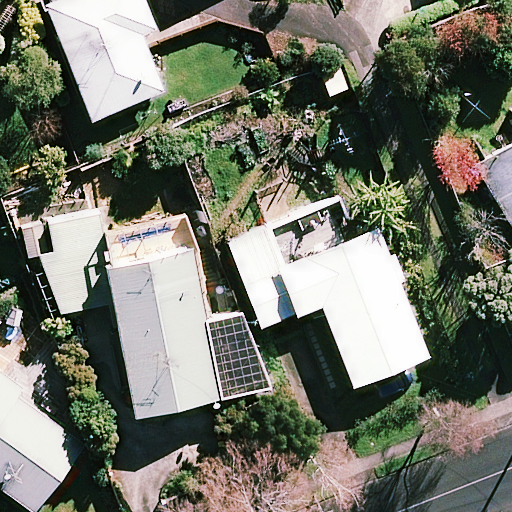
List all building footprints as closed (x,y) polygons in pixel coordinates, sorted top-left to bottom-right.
[(151,21),(141,0),(40,0),(88,117),(160,87),(136,27),(151,21)] [(511,106),(509,108),(511,112),(511,137),(472,162),(511,228),(511,106)] [(95,205),(20,220),(28,259),(42,256),(52,310),(108,299),(130,411),(257,386),(242,310),(201,318),(187,244),(105,259),(95,205)] [(262,223),(221,237),(252,325),(316,302),(344,381),(423,353),(375,220),(274,255),(262,223)] [(0,485),(31,508),(86,433),(0,369),(0,485)]
